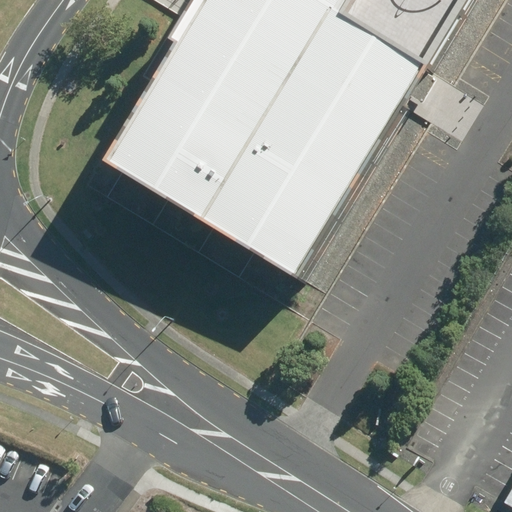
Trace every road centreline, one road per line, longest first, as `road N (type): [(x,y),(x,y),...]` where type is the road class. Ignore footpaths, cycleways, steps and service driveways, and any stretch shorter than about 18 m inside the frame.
road 1 (tertiary): [(0,211),(167,409)]
road 2 (tertiary): [(167,409),(334,511)]
road 3 (tertiary): [(167,409),(0,358)]
road 4 (secondary): [(65,0),(39,36),(0,124)]
